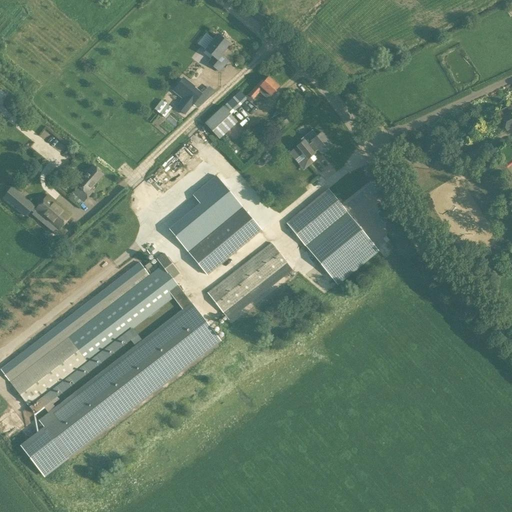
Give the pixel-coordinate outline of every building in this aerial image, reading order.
[(220,57),(222,55),(220,54),(229,43),(217,34),(204,50),(212,56),(208,62),(219,71),(227,62),(220,57)] [(267,76),(263,80),(262,79),(247,96),(245,94),(237,103),(242,108),(240,110),(250,120),(252,117),(256,121),(264,112),(251,100),(259,92),(267,99),(279,86),(267,76)] [(180,79),(172,89),(183,98),(176,108),(184,114),(191,104),(191,105),(199,94),(180,79)] [(161,98),(154,109),(166,117),(173,106),(161,98)] [(511,112),(502,118),(508,129),(511,127),(511,112)] [(296,146),(307,159),(314,153),(313,152),(317,149),(321,154),(332,146),(321,132),(310,141),(311,142),(307,145),(303,140),(296,146)] [(73,193),(82,201),(83,202),(88,195),(86,193),(103,175),(92,165),(75,184),(78,187),(73,193)] [(169,229),(188,252),(242,207),(216,176),(193,195),(199,203),(169,229)] [(11,188),(3,198),(26,217),(31,211),(34,208),(29,203),(24,209),(15,201),(19,196),(11,188)] [(336,285),(378,251),(327,189),(286,223),(336,285)] [(34,208),(31,211),(33,213),(32,215),(49,229),(52,225),(57,230),(54,233),(55,234),(58,230),(59,231),(71,215),(48,196),(36,210),(34,208)] [(207,275),(261,230),(242,208),(188,252),(207,275)] [(271,243),(207,293),(207,292),(207,293),(223,313),(223,312),(286,263),(287,263),(271,243)] [(161,266),(10,383),(29,408),(173,298),(181,291),(172,279),(179,274),(164,254),(156,259),(161,266)] [(136,335),(130,340),(135,347),(55,409),(50,402),(42,407),(48,414),(39,421),(56,442),(207,325),(191,304),(181,291),(173,298),(182,311),(142,342),(136,335)]
